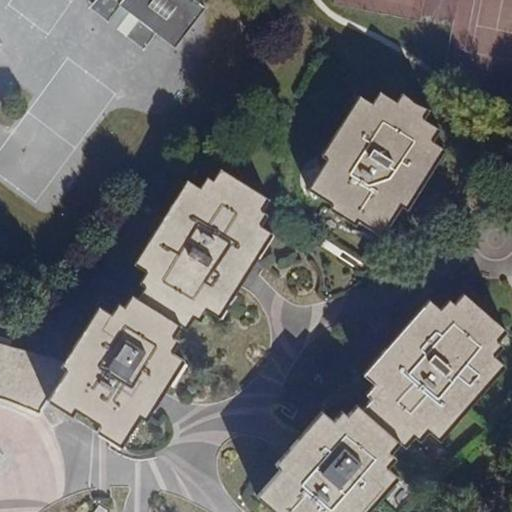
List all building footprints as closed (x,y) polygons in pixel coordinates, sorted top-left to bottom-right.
[(213,5),(206,0),(98,0),(96,3),(151,46),(164,29),(184,43),(213,5)] [(353,223),(356,218),(360,212),(383,227),(399,204),(404,206),(425,175),(418,171),(435,146),(430,142),(437,132),(419,120),(423,113),(400,98),(394,106),(378,95),(371,106),(366,104),(350,129),(342,124),(323,154),(328,157),(312,179),(336,195),(331,203),(328,207),(353,223)] [(366,104),(359,98),(342,124),(350,129),(366,104)] [(442,150),(435,146),(418,171),(425,175),(442,150)] [(208,309),(213,312),(230,287),(235,290),(254,260),(248,256),(265,231),(259,227),(266,216),(259,213),(266,202),(223,176),(216,187),(209,182),(202,194),(197,191),(180,216),(173,212),(155,241),(162,245),(145,271),(151,275),(144,286),(149,289),(142,300),(137,296),(129,308),(123,304),(115,316),(112,315),(97,339),(90,335),(54,392),(80,409),(103,424),(127,440),(144,415),(150,418),(159,403),(171,385),(164,381),(180,355),(174,352),(181,340),(176,336),(182,326),(187,329),(194,318),(201,321),(208,309)] [(312,179),(307,186),(331,203),(336,195),(312,179)] [(197,191),(190,186),(173,212),(180,216),(197,191)] [(360,212),(356,218),(378,233),(383,227),(360,212)] [(248,256),(254,260),(270,235),(265,231),(248,256)] [(162,245),(155,241),(139,267),(145,271),(162,245)] [(218,316),(235,290),(230,287),(213,312),(218,316)] [(430,313),(411,335),(405,331),(382,356),(388,361),(368,385),(370,387),(362,397),(367,401),(357,412),(353,409),(343,420),(338,415),(329,424),(325,421),(304,444),(299,440),(272,468),(278,473),(263,489),(283,506),(278,511),(277,511),(362,511),(372,502),(367,498),(387,475),(380,470),(389,460),(384,456),(394,445),(397,448),(408,437),(413,441),(422,432),(428,437),(448,414),(454,418),(476,394),(471,389),(492,367),(486,362),(495,352),(485,343),(494,333),(462,305),(453,315),(445,307),(435,317),(430,313)] [(430,313),(425,308),(405,331),(411,335),(430,313)] [(112,315),(106,310),(90,335),(97,339),(112,315)] [(41,410),(47,401),(61,380),(66,368),(60,365),(63,361),(58,359),(0,341),(0,394),(7,396),(41,410)] [(164,381),(171,385),(186,359),(180,355),(164,381)] [(388,361),(382,356),(362,379),(368,385),(388,361)] [(471,389),(476,394),(496,371),(492,367),(471,389)] [(54,392),(50,398),(75,416),(80,409),(54,392)] [(428,437),(433,442),(454,418),(448,414),(428,437)] [(299,440),(304,444),(325,421),(320,417),(299,440)] [(124,445),(127,440),(103,424),(100,429),(124,445)] [(367,498),(372,502),(392,480),(387,475),(367,498)] [(278,511),(283,506),(263,489),(258,494),(278,511)]
